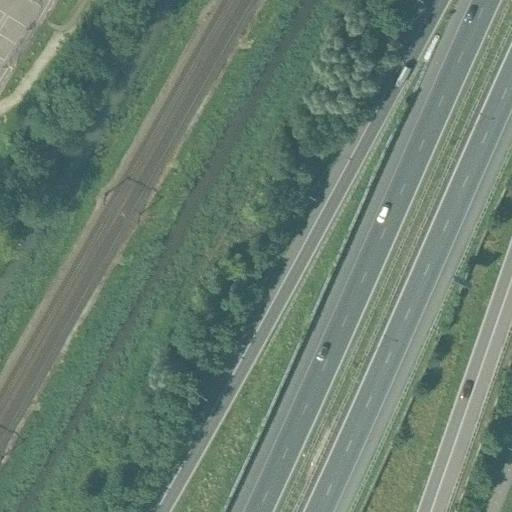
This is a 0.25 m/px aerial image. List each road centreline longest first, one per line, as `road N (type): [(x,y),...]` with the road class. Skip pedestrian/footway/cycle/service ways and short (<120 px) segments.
road 1 (trunk): [(445,0),(161,511)]
road 2 (trunk): [(486,0),(253,511)]
road 3 (trunk): [(319,511),(511,82)]
road 4 (trunk): [(426,511),(511,267)]
